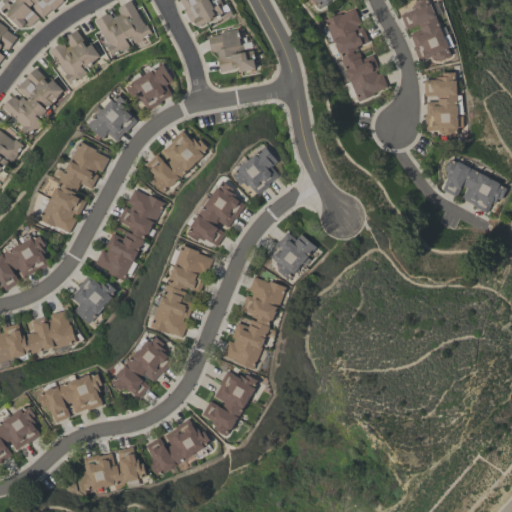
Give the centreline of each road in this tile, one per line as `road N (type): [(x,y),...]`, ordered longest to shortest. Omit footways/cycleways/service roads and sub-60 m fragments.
road 1 (residential): [(324,183),(284,203),(253,234),(179,396),(147,420),(79,439),(0,490),(5,305),(64,272),(134,149),(168,118),(298,88)]
road 2 (residential): [(0,84),(39,37),(91,0),(185,53),(204,105)]
road 3 (residential): [(261,0),(286,45),(314,161),(342,215)]
road 4 (residential): [(377,0),(404,69),(397,127)]
